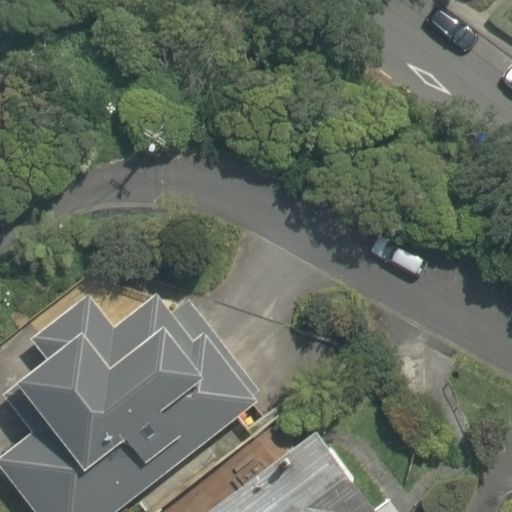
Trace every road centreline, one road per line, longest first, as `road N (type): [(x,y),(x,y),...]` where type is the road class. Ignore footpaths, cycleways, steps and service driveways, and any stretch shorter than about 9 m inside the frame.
road 1 (residential): [(511,336),(256,210),(153,187),(57,205),(0,242)]
road 2 (residential): [(346,0),(511,126)]
